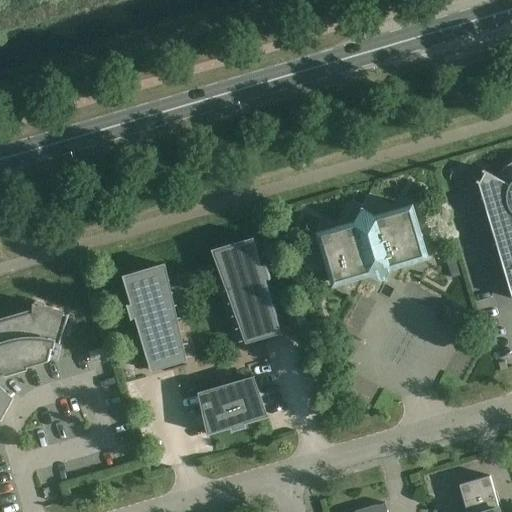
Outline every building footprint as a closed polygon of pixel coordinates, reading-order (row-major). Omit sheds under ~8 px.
[(497,177),(484,170),(483,171),(486,173),(481,182),(478,180),(477,182),(479,183),(511,294),(511,161),(511,162),(508,164),(506,166),(503,168),(501,171),(499,174),(497,177)] [(448,215),(465,210),(459,188),(442,192),(448,215)] [(363,210),(355,223),(320,234),(334,284),(369,273),(384,280),(389,271),(391,267),(426,257),(412,207),(377,217),(363,210)] [(266,281),(270,280),(270,281),(272,281),(267,265),(266,266),(262,268),(254,239),(215,251),(248,341),(281,331),(266,281)] [(137,317),(152,369),(185,359),(164,266),(125,277),(133,303),(129,305),(128,304),(127,304),(132,319),(133,319),(133,318),(137,317)] [(0,410),(4,403),(0,401),(0,399),(3,396),(0,393),(0,375),(49,361),(54,343),(60,344),(69,315),(33,304),(33,312),(0,321),(0,410)] [(74,351),(79,370),(90,367),(88,360),(103,356),(100,345),(74,351)] [(186,362),(174,366),(181,390),(193,386),(186,362)] [(231,427),(232,432),(234,432),(234,431),(246,427),(246,428),(248,428),(246,423),(267,416),(253,378),(201,394),(210,433),(231,427)] [(500,511),(490,476),(460,485),(467,511),(500,511)] [(387,511),(385,503),(353,511),(387,511)]
